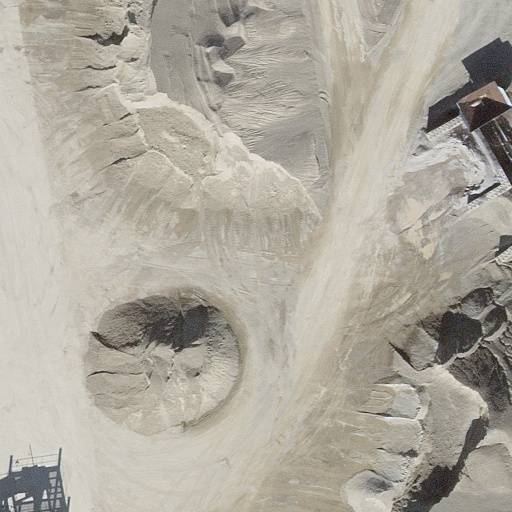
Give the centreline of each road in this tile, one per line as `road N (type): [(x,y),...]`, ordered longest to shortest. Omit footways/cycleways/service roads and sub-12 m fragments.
road 1 (track): [(36,392),(249,428),(390,400),(463,312),(438,210),(361,148),(250,153)]
road 2 (track): [(291,0),(309,47),(301,109),(250,153),(183,141),(0,68)]
road 3 (track): [(0,399),(36,392),(0,224)]
road 4 (track): [(361,148),(404,0)]
